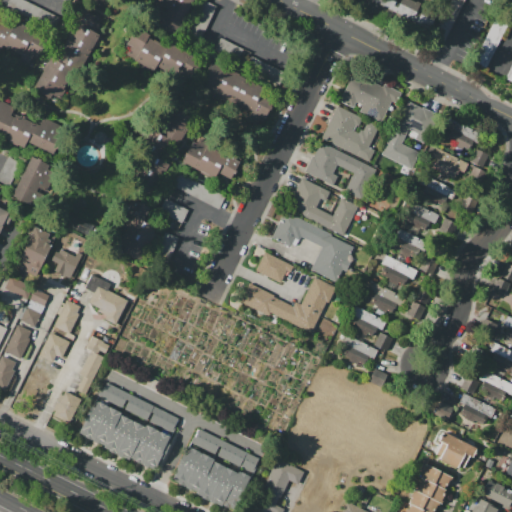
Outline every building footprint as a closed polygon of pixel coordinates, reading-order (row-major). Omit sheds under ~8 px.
[(9,0),(24,0),(59,17),(53,30),(6,7),(9,0)] [(114,0),(116,1),(98,34),(75,22),(87,0),(114,0)] [(191,0),(190,2),(192,3),(187,13),(184,12),(173,34),(149,22),(160,0),(191,0)] [(187,35),(204,0),(216,6),(200,41),(187,35)] [(425,38),(346,0),(396,0),(395,2),(399,4),(401,0),(411,0),(419,4),(416,12),(419,14),(423,6),(437,13),(425,38)] [(464,0),(444,41),(433,35),(449,0),(464,0)] [(473,60),(494,18),(507,25),(487,66),(473,60)] [(14,22),(47,39),(37,60),(31,58),(29,63),(18,58),(20,55),(0,44),(0,34),(4,26),(10,29),(14,22)] [(98,34),(79,70),(56,57),(75,22),(98,34)] [(137,27),(150,34),(148,37),(166,48),(169,43),(200,61),(186,84),(157,67),(154,71),(126,55),(130,47),(127,45),(137,27)] [(220,37),(243,49),(237,60),(214,49),(220,37)] [(250,55),(281,70),(274,84),(243,69),(250,55)] [(75,71),(67,86),(64,85),(62,89),(65,90),(59,99),(51,94),(48,98),(32,89),(50,57),(75,71)] [(276,93),(263,118),(199,85),(212,60),(276,93)] [(362,105),(356,102),(353,108),(339,101),(354,73),(373,83),(362,105)] [(373,83),(381,87),(383,84),(396,91),(380,122),(359,111),(362,105),(373,83)] [(4,135),(0,132),(0,100),(14,108),(10,116),(13,117),(4,135)] [(407,102),(433,115),(424,133),(410,126),(401,143),(420,153),(412,169),(381,154),(407,102)] [(368,162),(321,138),(337,107),(360,119),(354,131),(359,133),(366,120),(379,126),(369,147),(374,150),(368,162)] [(177,109),(197,122),(182,146),(177,143),(165,162),(168,164),(149,195),(129,182),(147,153),(138,147),(150,128),(156,132),(170,110),(174,113),(177,109)] [(52,154),(27,141),(24,147),(18,145),(17,146),(8,142),(9,140),(3,137),(4,135),(13,117),(15,114),(34,124),(35,123),(39,125),(43,117),(65,129),(52,154)] [(446,127),(450,118),(483,135),(479,144),(471,140),(448,129),(446,127)] [(467,149),(444,137),(448,129),(471,140),(467,149)] [(214,179),(181,162),(184,156),(183,156),(185,152),(186,152),(191,144),(194,146),(199,137),(241,159),(231,179),(218,173),(214,179)] [(321,142),(372,168),(357,198),(344,191),(352,174),(336,166),(332,173),(337,176),(332,185),(304,171),(312,156),(313,157),(321,142)] [(462,172),(458,170),(437,159),(431,157),(436,147),(467,163),(462,172)] [(475,148),(489,155),(482,168),(468,162),(475,148)] [(8,187),(0,182),(0,170),(9,154),(21,161),(8,187)] [(30,207),(10,196),(31,156),(51,166),(30,207)] [(458,170),(437,159),(432,167),(454,178),(458,170)] [(469,163),(487,172),(480,185),(463,176),(469,163)] [(218,209),(170,185),(177,172),(225,197),(218,209)] [(450,199),(446,197),(425,186),(418,182),(422,175),(454,191),(450,199)] [(342,236),(286,208),(301,178),(329,192),(325,202),(320,199),(316,207),(332,215),(340,199),(357,207),(342,236)] [(446,197),(425,186),(420,197),(441,207),(446,197)] [(470,213),(476,200),(462,194),(457,208),(470,213)] [(182,223),(158,211),(165,198),(188,210),(182,223)] [(156,228),(140,260),(115,247),(131,216),(125,213),(131,200),(148,208),(148,209),(149,209),(143,221),(157,228),(156,228)] [(429,221),(416,215),(421,206),(437,215),(433,223),(429,221)] [(0,232),(0,208),(12,214),(6,226),(4,224),(0,232)] [(310,269),(322,246),(301,235),(298,241),(294,239),(289,247),(270,238),(284,210),(332,234),(331,236),(353,247),(347,259),(350,260),(344,272),(341,270),(335,282),(310,269)] [(424,231),(401,220),(407,210),(416,215),(429,221),(424,231)] [(450,237),(438,231),(445,218),(457,224),(450,237)] [(35,277),(14,267),(29,237),(29,236),(34,226),(55,237),(35,277)] [(422,251),(391,235),(395,227),(426,242),(422,251)] [(179,239),(166,264),(153,257),(165,232),(179,239)] [(408,258),(399,253),(400,251),(389,245),(392,239),(412,249),(408,258)] [(69,279),(54,271),(58,264),(50,260),(55,251),(58,253),(60,250),(74,257),(77,251),(82,254),(79,259),(69,279)] [(280,283),(256,270),(265,252),(293,267),(290,273),(286,271),(280,283)] [(411,280),(380,264),(385,254),(416,270),(411,280)] [(418,269),(425,255),(437,262),(431,275),(418,269)] [(511,282),(499,276),(506,264),(511,266),(511,282)] [(402,286),(380,274),(384,267),(406,278),(402,286)] [(26,299),(3,288),(10,275),(33,287),(26,299)] [(116,325),(104,319),(106,316),(97,312),(99,309),(87,303),(92,292),(84,288),(91,275),(110,284),(107,290),(131,302),(121,321),(118,320),(116,325)] [(249,283),(273,295),(272,296),(293,307),(295,302),(300,305),(314,277),(336,288),(328,303),(326,302),(309,336),(239,301),(249,283)] [(510,284),(504,297),(490,290),(496,277),(510,284)] [(400,307),(369,291),(374,281),(405,297),(400,307)] [(404,313),(418,285),(432,291),(417,320),(404,313)] [(392,314),(365,300),(369,292),(396,306),(392,314)] [(34,326),(20,319),(30,299),(44,306),(34,326)] [(66,299),(80,306),(76,314),(78,315),(68,335),(52,327),(58,315),(55,314),(61,302),(64,303),(66,299)] [(381,329),(349,313),(353,305),(385,321),(381,329)] [(371,337),(344,323),(348,314),(375,328),(371,337)] [(511,329),(502,324),(507,315),(511,317),(511,329)] [(496,325),(490,337),(479,332),(485,319),(496,325)] [(4,351),(17,325),(30,331),(27,338),(30,340),(20,359),(4,351)] [(511,341),(502,336),(507,328),(511,330),(511,341)] [(94,331),(113,340),(104,357),(86,348),(87,346),(86,345),(88,341),(89,341),(94,331)] [(50,332),(69,342),(61,358),(56,355),(52,363),(38,356),(50,332)] [(373,359),(340,343),(345,333),(378,350),(373,359)] [(380,333),(391,339),(385,351),(373,345),(380,333)] [(511,361),(489,351),(493,342),(511,350),(511,361)] [(362,365),(338,353),(343,345),(366,357),(362,365)] [(84,396),(75,391),(83,376),(78,374),(90,350),(104,357),(84,396)] [(493,353),(511,362),(511,376),(488,364),(493,353)] [(0,358),(2,355),(15,362),(11,369),(14,370),(4,390),(0,388),(0,358)] [(374,368),(387,374),(380,388),(367,381),(374,368)] [(504,391),(484,381),(477,378),(482,369),(509,382),(504,391)] [(458,390),(466,375),(478,382),(471,396),(458,390)] [(105,381),(179,419),(167,443),(169,444),(162,459),(160,457),(153,470),(129,458),(128,460),(122,456),(121,457),(109,451),(110,450),(103,447),(104,445),(99,443),(98,444),(85,437),(85,436),(78,432),(81,425),(83,426),(86,422),(83,420),(91,405),(93,407),(95,403),(94,403),(105,381)] [(504,391),(499,401),(479,391),(484,381),(504,391)] [(65,391),(81,399),(69,423),(53,415),(55,411),(51,409),(59,394),(63,396),(65,391)] [(463,393),(495,409),(490,418),(485,415),(481,424),(458,413),(463,404),(458,402),(463,393)] [(433,414),(439,401),(453,407),(446,421),(433,414)] [(198,428),(258,459),(254,467),(255,467),(233,511),(222,505),(221,506),(215,502),(214,504),(209,502),(209,501),(196,494),(197,492),(191,489),(190,490),(170,480),(174,473),(175,473),(178,468),(176,467),(184,452),(185,453),(198,428)] [(458,469),(436,458),(438,456),(434,454),(441,442),(438,440),(443,431),(476,448),(471,457),(469,456),(463,468),(459,466),(458,469)] [(511,478),(511,457),(503,474),(511,478)] [(304,472),(297,484),(288,480),(280,497),(278,497),(274,503),(274,504),(283,509),(281,511),(249,511),(277,458),(304,472)] [(426,464),(452,478),(446,490),(423,478),(420,476),(426,464)] [(423,478),(446,490),(448,491),(442,504),(441,503),(416,491),(415,490),(419,483),(420,483),(423,478)] [(511,495),(506,507),(480,494),(487,480),(494,484),(495,482),(504,487),(503,488),(511,493),(511,495)] [(413,489),(415,490),(416,491),(441,503),(436,511),(427,511),(409,503),(407,502),(413,489)] [(472,511),(479,499),(497,508),(495,511),(472,511)] [(341,511),(347,502),(367,511),(341,511)] [(404,511),(409,503),(427,511),(404,511)]
